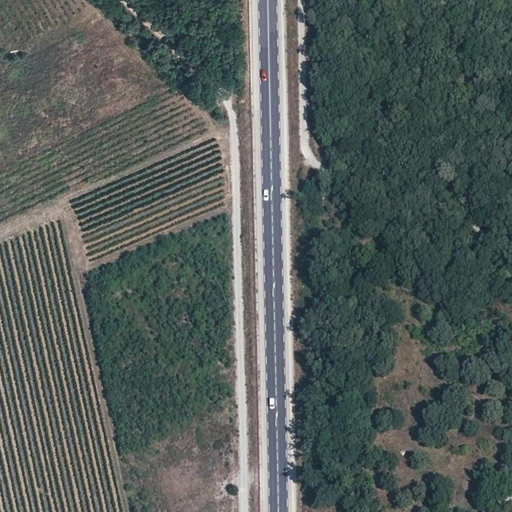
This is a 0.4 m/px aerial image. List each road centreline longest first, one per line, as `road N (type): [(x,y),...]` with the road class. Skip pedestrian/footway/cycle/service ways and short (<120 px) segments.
road 1 (track): [(128,0),(212,78),(234,116),(247,511)]
road 2 (primary): [(277,511),(270,0)]
road 3 (track): [(301,0),(304,146),(321,170),(469,225),(511,268)]
